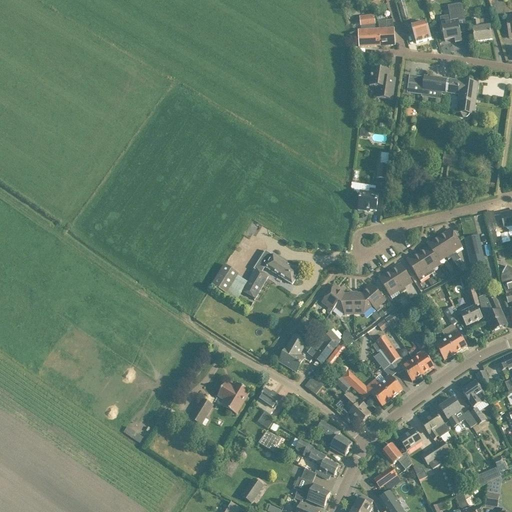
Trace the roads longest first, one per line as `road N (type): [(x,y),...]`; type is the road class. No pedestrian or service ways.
road 1 (track): [(0,195),(236,354)]
road 2 (unclassified): [(367,445),(447,375),(511,342)]
road 3 (residential): [(367,445),(318,403),(236,354)]
road 4 (residential): [(511,67),(406,51),(391,0)]
road 5 (residential): [(393,230),(511,196)]
